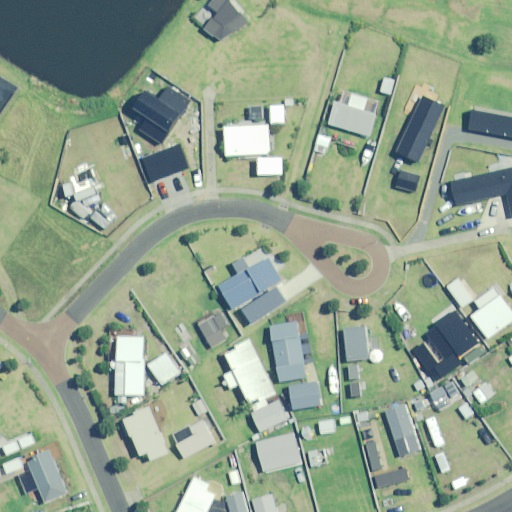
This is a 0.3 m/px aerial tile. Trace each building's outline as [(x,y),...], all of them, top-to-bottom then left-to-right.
[(395,81),(385,78),(382,92),(392,95),(395,81)] [(368,99),(352,94),(349,106),(336,102),(330,125),(371,137),(378,115),(364,111),(368,99)] [(285,106),(272,106),(273,124),(285,124),(285,106)] [(511,113),(472,106),(467,131),(511,139),(511,113)] [(271,155),(270,126),(227,127),(227,156),(271,155)] [(328,141),(318,139),(316,151),(325,153),(328,141)] [(284,175),(283,158),(260,159),(260,175),(284,175)] [(283,281),(263,248),(233,266),(239,276),(221,287),(236,310),(283,281)] [(511,323),(511,310),(502,296),(473,317),(490,339),(511,323)] [(467,323),(459,312),(447,320),(455,331),(467,323)] [(228,326),(221,314),(199,326),(213,349),(226,341),(220,331),(228,326)] [(307,378),(297,323),(272,327),(281,383),(307,378)] [(370,360),(368,328),(347,329),(349,361),(370,360)] [(183,343),(174,330),(168,334),(176,348),(183,343)] [(432,354),(433,357),(421,363),(424,370),(430,367),(432,372),(449,362),(450,364),(457,361),(456,359),(463,355),(451,333),(436,341),(440,350),(432,354)] [(145,396),(145,338),(118,337),(118,404),(127,404),(127,396),(145,396)] [(251,340),(236,347),(238,350),(227,355),(250,403),(259,398),(261,402),(277,395),(251,340)] [(181,373),(168,353),(150,366),(163,385),(181,373)] [(363,397),(359,365),(350,366),(353,398),(363,397)] [(479,379),(474,371),(462,379),(467,387),(479,379)] [(322,407),(319,382),(289,387),(293,411),(322,407)] [(461,394),(455,382),(434,393),(437,400),(448,395),(450,399),(461,394)] [(495,395),(487,383),(473,392),(481,404),(495,395)] [(208,411),(201,400),(193,405),(199,416),(208,411)] [(476,415),(465,400),(458,405),(469,420),(476,415)] [(280,401),(269,406),(267,402),(255,407),(257,412),(253,414),(262,432),(289,419),(280,401)] [(415,435),(407,407),(388,412),(396,441),(415,435)] [(170,454),(151,409),(121,422),(128,437),(134,435),(143,456),(149,453),(153,461),(170,454)] [(216,443),(203,419),(173,435),(186,459),(216,443)] [(335,433),(334,421),(320,422),(321,434),(335,433)] [(32,434),(20,439),(24,449),(37,444),(32,434)] [(16,440),(4,446),(9,456),(20,450),(16,440)] [(280,450),(278,441),(264,444),(267,453),(280,450)] [(381,472),(374,445),(362,448),(369,475),(381,472)] [(34,459),(27,462),(39,490),(63,480),(50,449),(33,456),(34,459)] [(303,450),(293,452),(294,462),(305,460),(303,450)] [(327,465),(325,450),(308,452),(310,467),(327,465)] [(271,473),(266,453),(259,455),(258,452),(247,454),(253,482),(269,479),(268,473),(271,473)] [(209,511),(217,496),(209,492),(212,486),(196,478),(178,511),(209,511)] [(249,511),(245,494),(227,499),(230,511),(249,511)]
